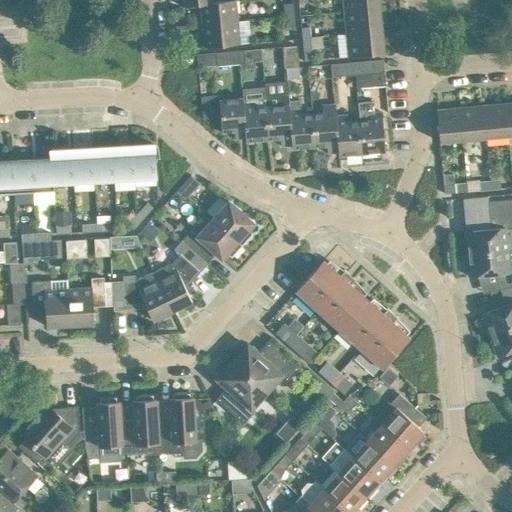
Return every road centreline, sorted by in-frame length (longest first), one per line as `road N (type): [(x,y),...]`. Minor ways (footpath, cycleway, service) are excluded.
road 1 (residential): [(0,367),(176,357),(313,209)]
road 2 (residential): [(463,451),(448,321),(435,283),(386,234)]
road 3 (residential): [(313,209),(250,188),(140,102)]
road 4 (residential): [(386,234),(422,148),(421,76)]
road 5 (residential): [(140,102),(97,95),(0,102)]
